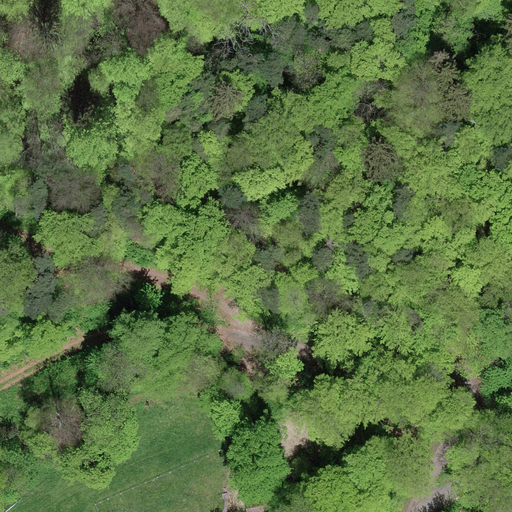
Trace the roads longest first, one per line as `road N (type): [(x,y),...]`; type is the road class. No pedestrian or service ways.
road 1 (track): [(0,231),(212,295),(281,336),(347,359),(395,359)]
road 2 (track): [(212,295),(303,227),(419,85),(442,0)]
road 3 (track): [(395,359),(436,359),(462,372),(468,395),(418,511)]
road 4 (track): [(395,359),(303,419),(228,448)]
